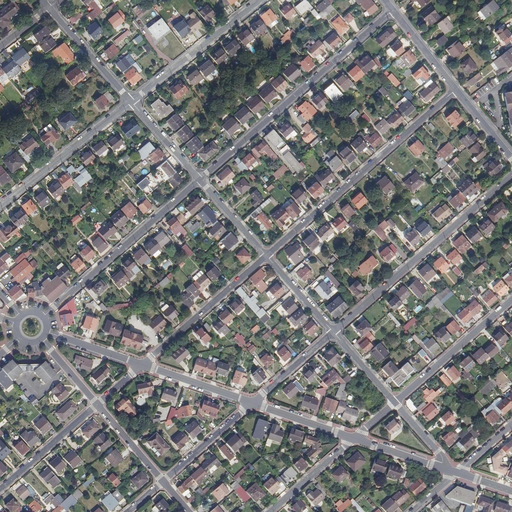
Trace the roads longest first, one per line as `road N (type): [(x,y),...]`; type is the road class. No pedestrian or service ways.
road 1 (residential): [(199,179),(392,10)]
road 2 (residential): [(266,255),(455,89)]
road 3 (residential): [(333,331),(511,175)]
road 4 (residential): [(41,316),(199,179)]
road 5 (residential): [(131,102),(0,204)]
road 6 (residential): [(261,0),(131,102)]
road 7 (residential): [(142,364),(266,255)]
road 8 (residential): [(511,297),(394,402)]
road 9 (residential): [(0,489),(96,404)]
road 10 (residential): [(131,102),(49,7)]
